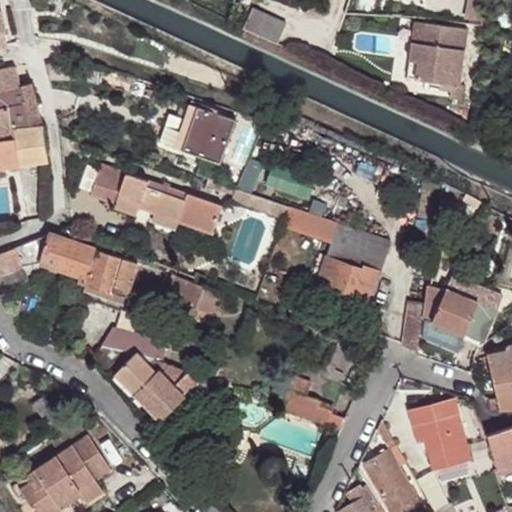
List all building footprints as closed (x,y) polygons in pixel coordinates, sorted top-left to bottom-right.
[(488,26),(490,0),(471,0),(468,19),(484,20),(483,26),(487,26),(488,26)] [(287,24),(253,9),(244,28),(278,44),(287,24)] [(460,85),(468,28),(415,21),(409,60),(418,61),(415,79),(453,84),(451,98),(464,100),(466,85),(460,85)] [(49,80),(76,79),(75,64),(61,59),(47,65),(49,80)] [(418,61),(409,60),(407,77),(415,79),(418,61)] [(21,85),(16,67),(0,70),(0,107),(10,106),(12,129),(15,128),(44,126),(32,83),(21,85)] [(0,167),(20,165),(15,128),(12,129),(10,106),(0,107),(0,167)] [(236,119),(198,106),(183,149),(220,163),(236,119)] [(44,126),(15,128),(20,165),(49,160),(44,126)] [(223,205),(102,165),(91,194),(116,203),(114,207),(136,215),(140,207),(213,232),(223,205)] [(209,180),(206,179),(204,185),(233,195),(235,188),(209,180)] [(461,191),(443,182),(439,204),(458,207),(461,191)] [(249,207),(254,195),(236,189),(235,188),(233,195),(231,201),(249,207)] [(268,213),(272,201),(254,195),(249,207),(268,213)] [(285,217),(289,207),(272,201),(268,213),(285,219),(285,217)] [(338,223),(289,207),(285,217),(285,219),(284,222),(282,227),(331,243),(333,239),(338,223)] [(379,274),(390,241),(338,223),(333,239),(331,243),(327,258),(379,274)] [(51,234),(0,253),(0,274),(42,262),(82,276),(80,280),(86,282),(96,249),(51,234)] [(138,264),(96,249),(86,282),(82,296),(109,305),(114,291),(127,295),(138,264)] [(379,274),(327,258),(319,282),(371,300),(379,274)] [(221,291),(175,274),(162,309),(209,326),(216,304),(219,296),(221,291)] [(424,316),(424,319),(432,321),(465,335),(464,337),(481,345),(485,342),(504,296),(453,274),(446,289),(429,284),(426,303),(424,316)] [(72,291),(82,296),(86,282),(80,280),(75,281),(72,291)] [(228,298),(219,296),(216,304),(224,307),(228,298)] [(407,313),(424,316),(426,303),(408,301),(407,313)] [(134,329),(145,334),(152,314),(141,310),(134,329)] [(424,316),(407,313),(402,345),(420,352),(422,339),(424,319),(424,316)] [(432,321),(424,319),(422,339),(459,354),(464,337),(465,335),(432,321)] [(114,326),(102,345),(136,353),(137,352),(145,334),(114,326)] [(213,381),(137,352),(136,353),(102,345),(90,362),(112,377),(115,373),(160,420),(161,420),(168,427),(213,381)] [(511,360),(509,349),(487,354),(498,398),(490,400),(492,411),(501,409),(511,408),(511,360)] [(294,374),(289,389),(306,396),(312,381),(294,374)] [(289,389),(287,389),(281,408),(327,426),(332,413),(333,411),(319,406),(321,401),(306,396),(289,389)] [(456,399),(410,411),(418,442),(425,440),(432,470),(471,460),(456,399)] [(319,406),(333,411),(335,406),(321,401),(319,406)] [(346,419),(332,413),(327,426),(331,427),(338,430),(340,431),(346,419)] [(383,422),(378,431),(385,443),(393,440),(383,422)] [(511,426),(488,435),(499,469),(500,469),(511,465),(511,426)] [(331,449),(338,430),(331,427),(324,446),(331,449)] [(88,435),(35,470),(39,476),(20,489),(35,511),(58,511),(62,510),(59,505),(79,491),(82,496),(99,485),(95,479),(111,468),(88,435)] [(414,511),(424,507),(390,448),(363,464),(391,511),(414,511)] [(511,465),(500,469),(502,474),(511,470),(511,465)] [(350,492),(355,500),(337,511),(377,511),(374,507),(376,505),(366,487),(363,489),(360,485),(350,492)] [(456,511),(451,502),(435,511),(456,511)]
